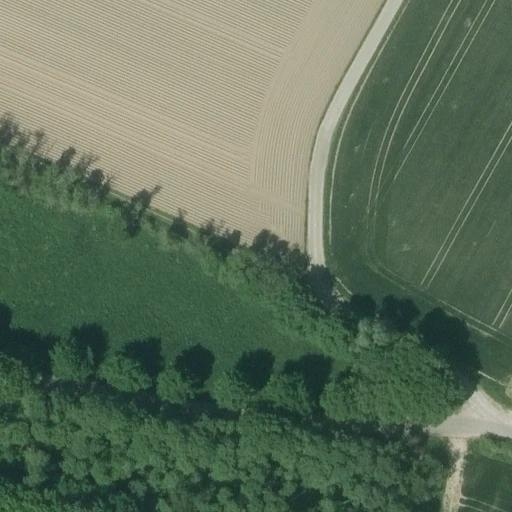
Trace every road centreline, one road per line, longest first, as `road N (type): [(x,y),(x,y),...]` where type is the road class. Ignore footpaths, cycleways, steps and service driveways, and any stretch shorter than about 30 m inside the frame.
road 1 (unclassified): [(511,431),(289,421),(0,376)]
road 2 (unknown): [(0,151),(318,283)]
road 3 (track): [(318,283),(329,121),(397,0)]
road 4 (track): [(472,393),(335,309),(318,283)]
